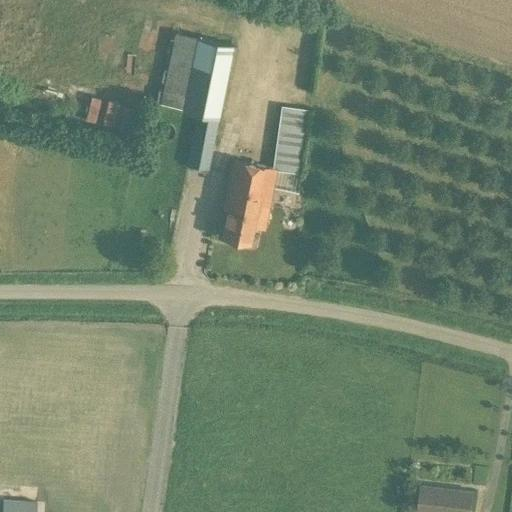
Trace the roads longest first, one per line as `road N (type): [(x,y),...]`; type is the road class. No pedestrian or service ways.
road 1 (residential): [(511,356),(311,313),(200,300),(0,294)]
road 2 (unknown): [(164,299),(134,511)]
